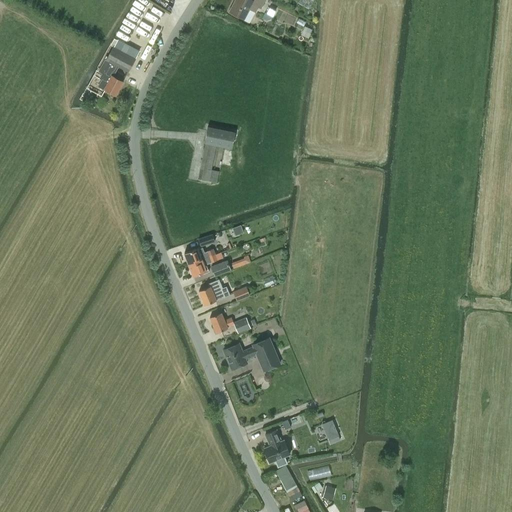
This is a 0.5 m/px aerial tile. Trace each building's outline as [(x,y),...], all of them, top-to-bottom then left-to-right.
[(261,8),(265,0),(235,0),(230,12),(244,19),(249,9),(256,12),(258,7),(261,8)] [(267,14),(273,17),(276,11),(270,8),(267,14)] [(113,46),(106,59),(118,66),(128,71),(135,58),(139,50),(118,39),(114,46),(113,46)] [(102,79),(98,86),(105,90),(105,89),(116,95),(123,81),(112,76),(118,66),(106,59),(105,59),(99,71),(102,73),(100,78),(102,79)] [(206,143),(199,179),(209,181),(211,171),(216,145),(232,148),(235,132),(208,127),(205,142),(206,143)] [(219,172),(211,171),(209,181),(217,182),(219,172)] [(199,239),(201,246),(215,241),(212,235),(199,239)] [(215,254),(213,249),(206,252),(205,253),(203,247),(200,248),(200,247),(198,248),(185,253),(189,264),(202,259),(208,257),(215,255),(215,254)] [(223,257),(221,252),(215,255),(202,259),(189,264),(194,276),(201,273),(201,275),(210,271),(207,265),(207,264),(223,257)] [(244,258),(232,263),(234,269),(246,264),(250,262),(248,255),(244,257),(244,258)] [(227,260),(211,266),(215,276),(230,270),(227,260)] [(205,305),(217,300),(230,295),(226,286),(223,288),(219,279),(208,284),(210,287),(199,291),(205,305)] [(246,286),(233,291),(237,301),(250,295),(246,286)] [(222,313),(210,317),(217,333),(228,328),(227,327),(235,324),(238,333),(250,328),(246,318),(234,323),(232,318),(225,320),(222,313)] [(240,343),(224,350),(232,369),(248,363),(246,359),(257,354),(264,371),(280,364),(270,338),(253,345),(254,347),(243,352),(240,343)] [(339,436),(339,435),(333,419),(322,424),(329,440),(329,439),(339,436)] [(287,420),(282,422),(285,429),(291,427),(287,420)] [(270,446),(264,449),(270,463),(275,460),(278,466),(287,463),(285,457),(290,454),(289,451),(291,450),(288,442),(286,443),(284,439),(281,441),(276,430),(265,435),(270,446)] [(340,440),(339,436),(329,439),(331,444),(340,440)] [(287,492),(297,487),(286,465),(276,471),(287,492)] [(315,492),(323,487),(319,482),(312,487),(315,492)] [(326,485),(323,497),(328,499),(332,487),(326,485)] [(327,511),(335,511),(332,503),(325,506),(327,511)]
